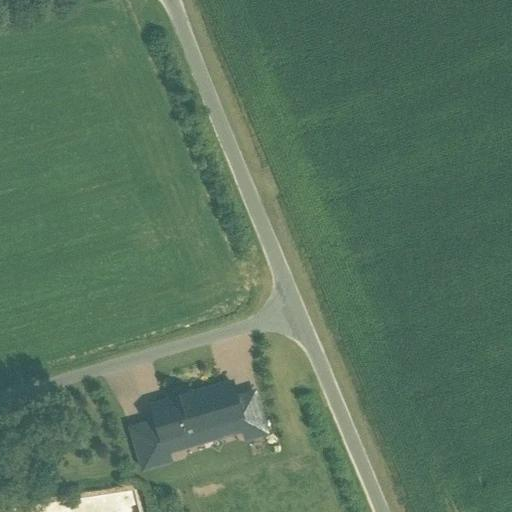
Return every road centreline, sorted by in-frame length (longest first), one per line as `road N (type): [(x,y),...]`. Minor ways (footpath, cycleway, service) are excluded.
road 1 (unclassified): [(378,511),(167,0)]
road 2 (track): [(295,316),(0,403)]
